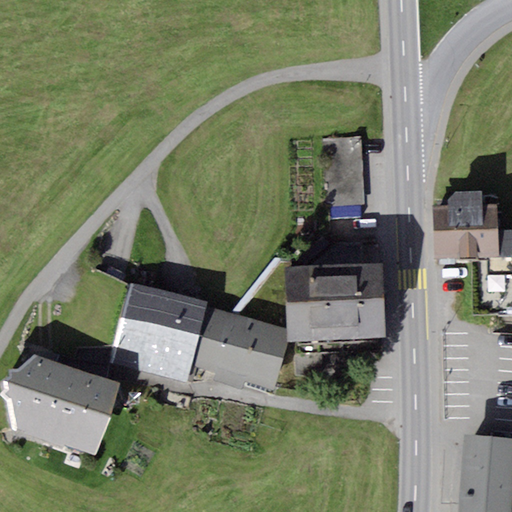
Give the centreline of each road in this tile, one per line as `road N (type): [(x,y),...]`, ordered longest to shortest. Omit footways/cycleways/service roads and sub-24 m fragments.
road 1 (secondary): [(405,121),(414,511)]
road 2 (tertiary): [(405,121),(459,40),(511,1)]
road 3 (secondary): [(400,0),(405,121)]
